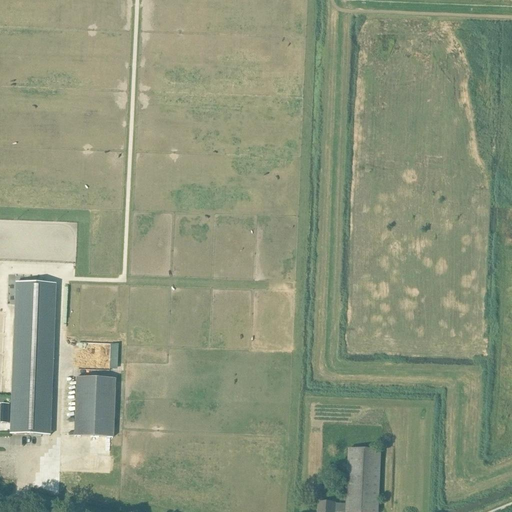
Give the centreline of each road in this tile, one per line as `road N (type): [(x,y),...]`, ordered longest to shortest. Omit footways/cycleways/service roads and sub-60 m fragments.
road 1 (track): [(136,0),(123,280),(60,277)]
road 2 (unknown): [(333,0),(511,17)]
